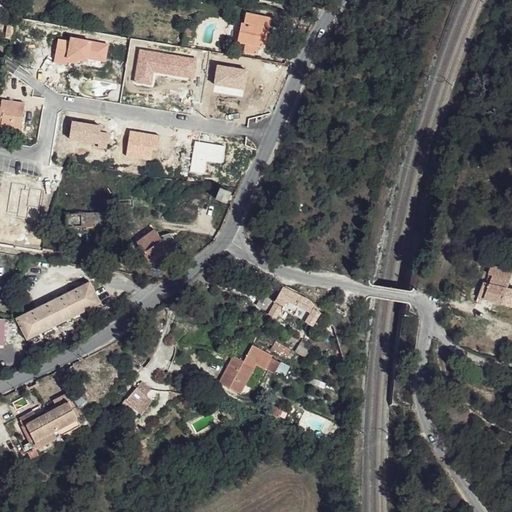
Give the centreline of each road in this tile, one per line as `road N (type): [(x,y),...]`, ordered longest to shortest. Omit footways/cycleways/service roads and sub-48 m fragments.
road 1 (unclassified): [(224,245),(292,274),(425,301),(433,327),(420,400),(439,456),(483,511)]
road 2 (residential): [(0,148),(42,155),(54,100),(273,136)]
road 3 (tertiary): [(224,245),(96,341),(0,387)]
road 4 (tertiary): [(341,0),(273,136)]
